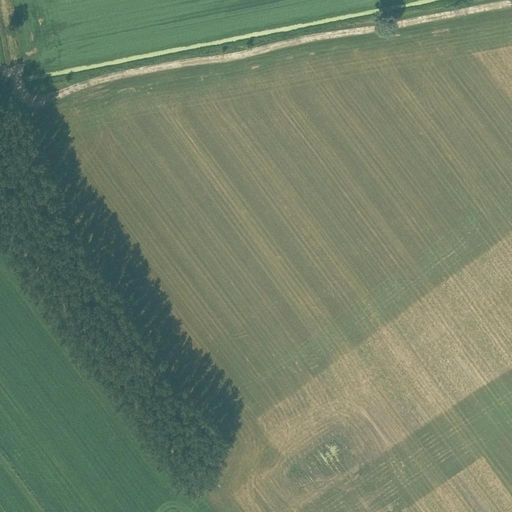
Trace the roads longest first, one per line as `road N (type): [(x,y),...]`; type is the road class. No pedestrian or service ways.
road 1 (track): [(19,93),(511,0)]
road 2 (track): [(241,455),(133,320),(55,196),(19,93)]
road 3 (track): [(241,455),(511,266)]
